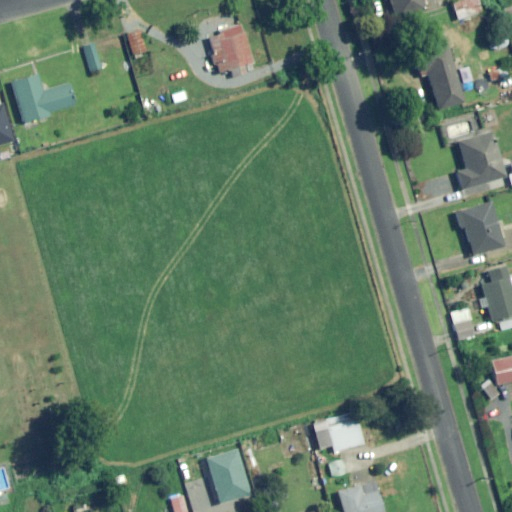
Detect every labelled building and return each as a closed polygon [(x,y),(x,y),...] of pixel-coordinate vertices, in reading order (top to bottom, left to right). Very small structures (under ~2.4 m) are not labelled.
[(420,0),(388,0),(394,20),(424,12),(420,0)] [(483,12),(478,0),(463,0),(452,4),(457,21),(483,12)] [(511,15),(511,0),(499,0),(505,17),(511,15)] [(254,72),(241,26),(207,36),(218,74),(230,71),(232,78),(254,72)] [(145,52),(139,32),(121,37),(128,58),(145,52)] [(462,103),(447,45),(413,54),(419,78),(427,76),(436,110),(462,103)] [(508,77),(505,68),(487,73),(490,83),(508,77)] [(42,92),(37,76),(11,83),(23,124),(48,116),(48,114),(72,106),(66,85),(42,92)] [(475,118),(439,128),(446,150),(457,146),(464,170),(455,172),(460,191),(504,178),(491,131),(480,135),(475,118)] [(502,247),(489,203),(454,213),(459,229),(463,228),(471,256),(502,247)] [(511,276),(507,278),(504,267),(487,273),(490,283),(480,286),(484,298),(477,300),(480,309),(486,307),(491,323),(498,321),(501,332),(511,328),(511,276)] [(476,336),(467,308),(449,314),(458,341),(476,336)] [(511,382),(511,356),(490,362),(495,386),(511,382)] [(483,371),(473,378),(489,399),(498,392),(483,371)] [(363,445),(354,413),(310,424),(311,431),(326,427),(333,453),(363,445)] [(243,440),(202,455),(213,503),(256,491),(243,440)] [(368,493),(365,479),(335,487),(341,511),(382,511),(377,491),(368,493)] [(6,494),(0,496),(0,508),(9,506),(6,494)] [(185,511),(182,496),(169,499),(172,511),(185,511)]
